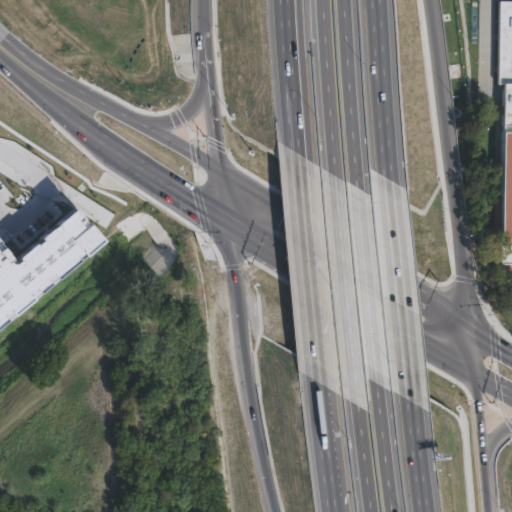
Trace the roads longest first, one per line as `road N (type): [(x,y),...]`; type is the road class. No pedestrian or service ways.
road 1 (motorway): [(465,326),(419,0)]
road 2 (tertiary): [(224,224),(475,378)]
road 3 (motorway): [(224,224),(250,423),(272,511)]
road 4 (tertiary): [(465,326),(223,174)]
road 5 (motorway): [(297,153),(320,399)]
road 6 (motorway): [(401,389),(379,143)]
road 7 (motorway): [(333,173),(356,404)]
road 8 (motorway): [(375,382),(355,185)]
road 9 (tertiary): [(223,174),(53,83)]
road 10 (motorway): [(355,185),(341,0)]
road 11 (motorway): [(322,0),(333,173)]
road 12 (motorway): [(210,69),(224,224)]
road 13 (motorway): [(285,0),(297,153)]
road 14 (motorway): [(298,0),(297,153)]
road 15 (tertiary): [(100,144),(224,224)]
road 16 (motorway): [(379,143),(373,0)]
road 17 (motorway): [(391,511),(375,382)]
road 18 (motorway): [(417,511),(401,389)]
